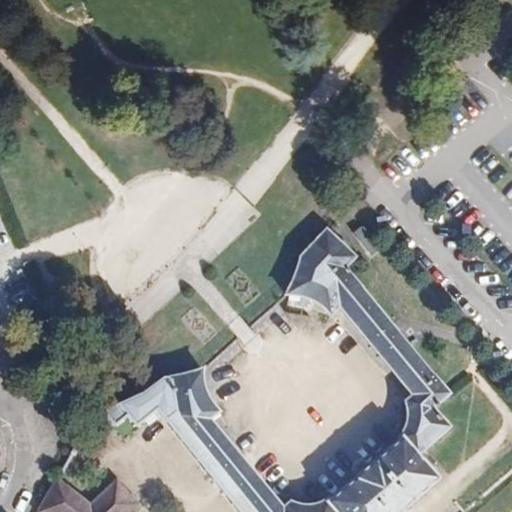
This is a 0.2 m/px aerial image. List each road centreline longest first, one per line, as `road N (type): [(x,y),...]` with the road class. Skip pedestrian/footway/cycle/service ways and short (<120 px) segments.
road 1 (track): [(0,32),(159,212)]
road 2 (track): [(159,212),(0,267)]
road 3 (tertiary): [(1,511),(23,464),(0,367)]
